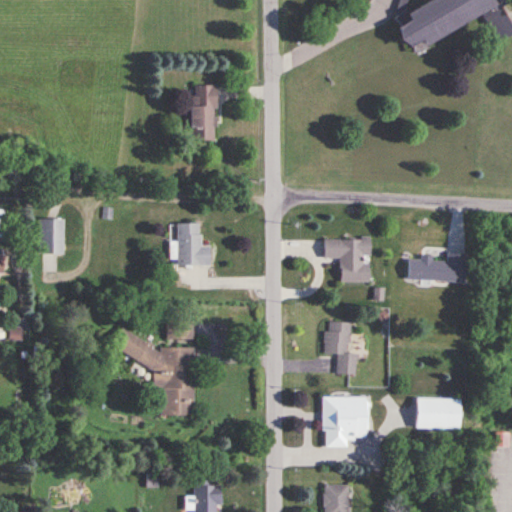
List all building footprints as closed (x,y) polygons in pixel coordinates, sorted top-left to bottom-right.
[(427,0),(405,19),(406,21),(395,30),(400,48),(418,43),(416,40),(486,20),(493,43),(511,38),(502,7),(503,6),(501,0),(427,0)] [(215,86),(193,86),(193,96),(189,96),(188,141),(214,142),(215,86)] [(38,253),(62,253),(62,218),(38,218),(38,253)] [(209,245),(199,245),(199,222),(176,222),(176,264),(209,264),(209,245)] [(338,281),(369,281),(368,237),(322,237),(322,257),(338,257),(338,281)] [(406,279),(463,281),(464,253),(446,252),(445,260),(431,260),(431,254),(419,253),(418,259),(407,259),(406,279)] [(192,319),(165,319),(165,339),(192,339),(192,319)] [(348,321),(323,321),(323,353),(335,353),(335,373),(355,374),(355,353),(348,353),(348,321)] [(158,415),(192,415),(192,347),(154,347),(119,328),(109,346),(152,369),(152,390),(158,394),(158,415)] [(346,447),(346,438),(365,438),(365,396),(320,396),(320,446),(346,447)] [(458,429),(458,398),(413,398),(413,429),(458,429)] [(494,446),(507,446),(507,432),(494,432),(494,446)] [(192,511),(217,511),(217,480),(192,480),(192,511)] [(347,511),(347,484),(322,484),(321,511),(347,511)]
